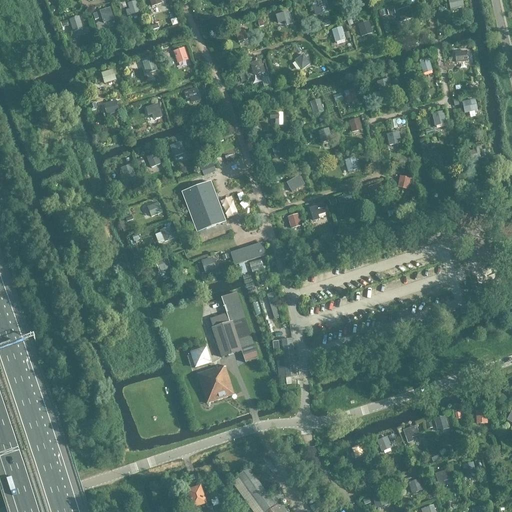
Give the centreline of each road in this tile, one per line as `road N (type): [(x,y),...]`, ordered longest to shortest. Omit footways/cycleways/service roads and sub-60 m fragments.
road 1 (tertiary): [(3,511),(252,428),(342,417),(511,360)]
road 2 (motorway): [(60,511),(0,331)]
